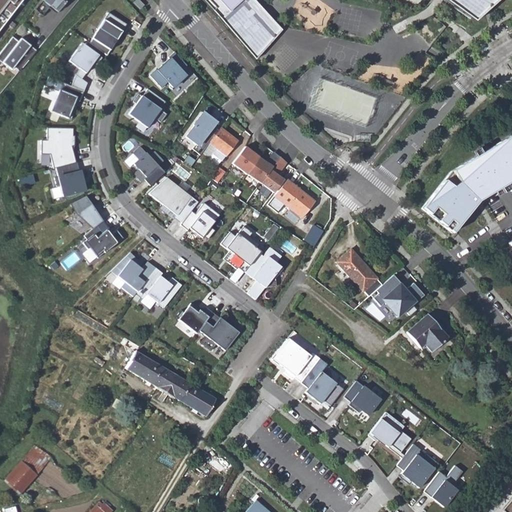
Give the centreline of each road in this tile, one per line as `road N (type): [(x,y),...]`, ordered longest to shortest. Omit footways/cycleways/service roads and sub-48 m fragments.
road 1 (residential): [(173,6),(110,110),(106,159),(113,182),(125,201),(271,320),(271,334),(247,369),(365,459),(389,487)]
road 2 (tertiary): [(173,6),(304,145),(357,189)]
road 3 (residential): [(357,189),(299,279),(383,346)]
road 4 (tertiary): [(370,200),(448,103),(511,53)]
road 5 (residential): [(370,200),(449,263),(511,339)]
road 6 (track): [(247,369),(156,511)]
